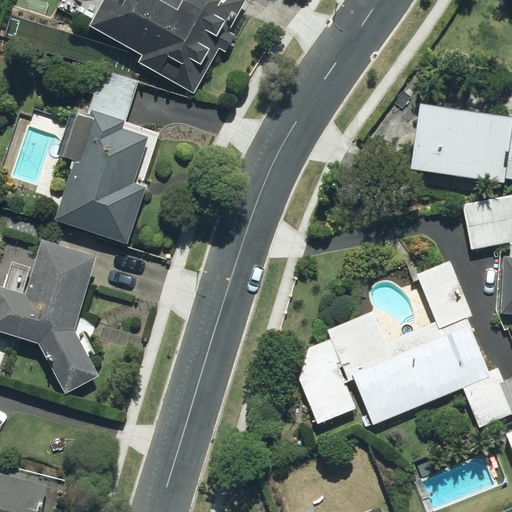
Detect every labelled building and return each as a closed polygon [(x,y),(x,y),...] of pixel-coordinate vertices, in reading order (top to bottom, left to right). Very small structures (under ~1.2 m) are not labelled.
[(170,0),(168,5),(159,0),(99,0),(83,30),(138,61),(135,67),(190,97),(242,3),(236,0),(170,0)] [(511,122),(404,110),(396,170),(511,183),(511,122)] [(80,125),(69,122),(56,162),(67,166),(49,225),(123,247),(140,191),(128,187),(142,143),(116,135),(118,128),(82,117),(80,125)] [(0,341),(35,349),(61,396),(93,378),(68,333),(88,262),(34,248),(19,301),(0,296),(0,341)] [(511,258),(504,257),(494,312),(511,315),(511,258)] [(350,408),(340,383),(351,378),(368,423),(459,387),(474,426),(505,414),(446,264),(413,277),(432,323),(379,344),(367,314),(317,333),(321,342),(302,351),(292,381),(311,423),(350,408)] [(34,511),(40,489),(0,479),(0,511),(34,511)]
